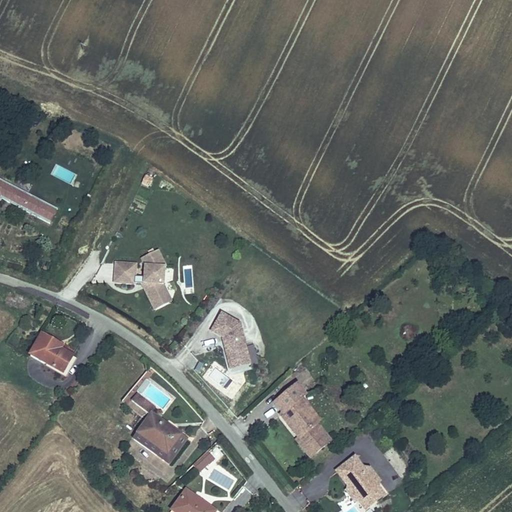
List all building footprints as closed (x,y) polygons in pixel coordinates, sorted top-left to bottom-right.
[(58,210),(0,180),(0,202),(2,199),(50,225),(58,210)] [(135,285),(135,284),(144,285),(143,291),(154,312),(173,302),(165,286),(166,267),(158,250),(140,260),(144,266),(143,277),(137,277),(137,264),(114,263),(113,284),(135,285)] [(241,325),(221,313),(209,331),(222,339),(229,376),(253,370),(241,325)] [(28,357),(64,377),(75,356),(63,350),(65,347),(41,334),(28,357)] [(308,396),(299,385),(273,405),(281,413),(277,416),(296,439),(295,441),(310,460),(332,441),(319,425),(322,423),(304,400),(308,396)] [(122,403),(145,421),(151,413),(153,413),(156,408),(132,390),(122,403)] [(145,421),(132,441),(170,467),(189,438),(153,413),(151,413),(145,421)] [(259,461),(270,458),(266,443),(254,447),(259,461)] [(215,460),(209,453),(193,467),(199,474),(215,460)] [(363,511),(366,511),(386,497),(379,487),(381,483),(370,468),(365,468),(354,455),(335,472),(347,489),(345,491),(354,505),(358,503),(363,511)] [(292,493),(299,485),(275,464),(268,472),(292,493)] [(182,482),(186,485),(196,474),(192,470),(182,482)] [(217,511),(184,490),(171,510),(174,511),(217,511)]
